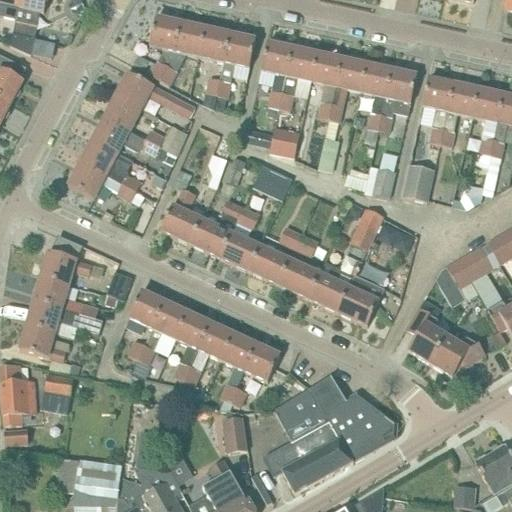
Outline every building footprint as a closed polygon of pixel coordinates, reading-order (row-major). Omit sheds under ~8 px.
[(0,0),(0,14),(17,18),(20,0),(0,0)] [(47,0),(20,0),(17,18),(10,49),(31,59),(40,14),(44,15),(47,0)] [(175,55),(181,26),(156,20),(150,49),(164,52),(150,79),(159,83),(175,55)] [(206,31),(181,26),(175,55),(159,83),(170,89),(186,57),(200,60),(206,31)] [(224,66),(230,37),(206,31),(200,60),(224,66)] [(256,42),(230,37),(224,66),(220,84),(217,100),(216,100),(225,102),(227,102),(235,68),(250,71),(256,42)] [(278,112),(279,113),(293,50),(268,45),(261,74),(276,77),(272,94),(271,94),(268,110),(269,111),(278,112)] [(293,50),(279,113),(290,115),(294,100),(297,82),(312,85),(318,56),(293,50)] [(318,56),(312,85),(336,90),(343,61),(318,56)] [(337,91),(333,108),(330,124),(341,126),(348,93),(361,96),(367,67),(343,61),(336,90),(337,91)] [(366,132),(378,135),(391,72),(367,67),(361,96),(376,99),(372,117),(370,116),(366,132)] [(0,73),(0,100),(11,106),(23,84),(1,72),(0,73)] [(378,135),(389,137),(394,117),(408,120),(411,107),(417,78),(391,72),(378,135)] [(116,99),(142,113),(148,101),(190,123),(195,112),(128,76),(116,99)] [(209,82),(205,97),(217,100),(220,84),(209,81),(209,82)] [(441,148),(454,86),(429,81),(423,109),(436,112),(429,146),(441,148)] [(454,86),(441,148),(452,151),(459,117),(472,120),(479,92),(454,86)] [(486,123),(479,157),(490,160),(504,97),(479,92),(472,120),(486,123)] [(508,128),(511,129),(511,98),(504,97),(490,160),(501,162),(508,128)] [(363,98),(360,113),(372,115),(375,100),(363,98)] [(116,99),(104,122),(130,135),(142,113),(116,99)] [(0,127),(11,106),(0,100),(0,127)] [(333,108),(320,105),(317,121),(330,124),(333,108)] [(130,135),(104,122),(92,143),(118,157),(123,149),(138,156),(142,154),(155,160),(160,151),(146,143),(130,135)] [(151,133),(146,143),(160,151),(164,142),(165,141),(151,133)] [(275,139),(250,133),(249,133),(246,146),(272,152),(275,139)] [(276,133),(275,139),(272,152),(271,156),(295,160),(299,138),(276,133)] [(80,166),(106,180),(122,188),(136,196),(141,187),(129,180),(127,176),(133,165),(118,157),(92,143),(80,166)] [(233,162),(233,163),(226,185),(237,189),(244,165),(233,162)] [(122,188),(106,180),(80,166),(68,189),(94,203),(101,189),(117,198),(122,188)] [(435,174),(410,168),(409,168),(402,201),(428,206),(435,174)] [(262,170),(259,177),(252,193),(282,205),(292,183),(262,170)] [(390,203),(396,176),(378,171),(372,199),(390,203)] [(181,173),(174,188),(183,192),(189,177),(181,173)] [(131,205),(136,196),(122,188),(117,198),(131,205)] [(161,234),(191,248),(203,223),(187,216),(195,198),(183,192),(174,210),(173,209),(161,234)] [(191,248),(220,262),(232,236),(232,237),(237,226),(244,211),(228,203),(220,218),(222,219),(217,229),(203,223),(191,248)] [(261,218),(244,211),(237,226),(254,233),(261,218)] [(384,221),(366,213),(350,247),(368,255),(384,221)] [(392,225),(383,242),(410,257),(418,240),(392,225)] [(278,246),(295,253),(302,237),(286,230),(278,246)] [(261,250),(232,237),(232,236),(220,262),(250,275),(261,250)] [(511,248),(505,236),(486,247),(499,269),(511,261),(511,248)] [(319,245),(302,237),(295,253),(311,261),(319,245)] [(261,250),(250,275),(279,289),(291,264),(261,250)] [(469,257),(482,279),(493,273),(480,251),(469,257)] [(41,281),(69,289),(74,274),(89,279),(92,268),(48,255),(41,281)] [(320,277),(308,302),(338,316),(355,279),(362,265),(346,257),(340,271),(325,265),(320,277)] [(458,264),(471,286),(476,283),(482,279),(469,257),(463,261),(458,264)] [(279,289),(308,302),(320,277),(291,264),(279,289)] [(458,264),(446,271),(459,293),(471,286),(458,264)] [(123,302),(132,282),(115,275),(107,297),(123,302)] [(385,293),(355,279),(338,316),(368,330),(385,293)] [(95,322),(96,322),(99,311),(66,302),(69,289),(41,281),(34,304),(95,322)] [(129,321),(152,332),(165,305),(142,294),(129,321)] [(27,328),(55,336),(58,326),(99,338),(103,324),(96,322),(95,322),(34,304),(27,328)] [(511,339),(511,309),(508,312),(503,304),(487,313),(500,335),(507,331),(511,339)] [(188,316),(165,305),(152,332),(153,332),(138,364),(132,376),(145,383),(151,370),(149,369),(156,354),(155,353),(163,337),(176,343),(188,316)] [(408,354),(431,368),(448,339),(434,331),(439,323),(419,311),(406,333),(417,340),(408,354)] [(188,316),(176,343),(189,349),(181,365),(168,359),(159,378),(173,384),(174,380),(184,385),(211,326),(188,316)] [(211,326),(184,385),(195,390),(209,358),(222,364),(234,337),(211,326)] [(55,336),(27,328),(19,353),(48,362),(48,360),(64,365),(67,355),(51,351),(55,336)] [(258,348),(234,337),(222,364),(245,375),(258,348)] [(448,339),(431,368),(453,381),(461,368),(465,371),(486,358),(479,347),(466,340),(461,348),(448,339)] [(138,364),(145,349),(134,344),(127,359),(138,364)] [(258,348),(245,375),(268,386),(281,359),(258,348)] [(34,384),(22,385),(20,369),(0,371),(5,430),(23,428),(22,418),(37,417),(34,384)] [(74,381),(49,377),(42,412),(67,416),(74,381)] [(273,414),(291,446),(329,425),(352,464),(395,441),(396,427),(357,397),(346,404),(331,379),(273,414)] [(219,402),(230,407),(237,392),(226,387),(219,402)] [(248,396),(237,392),(230,407),(241,411),(248,396)] [(248,455),(243,422),(222,425),(227,458),(248,455)] [(291,446),(264,461),(274,480),(282,475),(295,498),(354,466),(352,464),(329,425),(291,446)] [(27,433),(25,434),(5,435),(6,449),(28,447),(27,433)] [(158,477),(163,437),(142,435),(137,473),(158,477)] [(496,498),(511,487),(511,458),(506,448),(475,467),(494,498),(495,497),(496,498)] [(79,465),(74,497),(118,501),(121,486),(121,485),(121,481),(123,470),(79,465)] [(207,500),(189,510),(190,511),(254,511),(248,500),(245,502),(231,476),(229,476),(223,466),(210,473),(216,484),(203,491),(207,500)] [(137,473),(134,472),(141,487),(121,481),(121,485),(134,511),(181,511),(174,499),(178,497),(168,478),(158,477),(137,473)] [(134,511),(121,486),(118,501),(118,511),(134,511)] [(511,487),(496,498),(503,509),(509,506),(511,509),(511,487)] [(401,488),(399,502),(425,506),(427,492),(401,488)] [(478,511),(478,490),(458,490),(457,511),(478,511)] [(382,511),(385,491),(354,509),(355,511),(382,511)]
